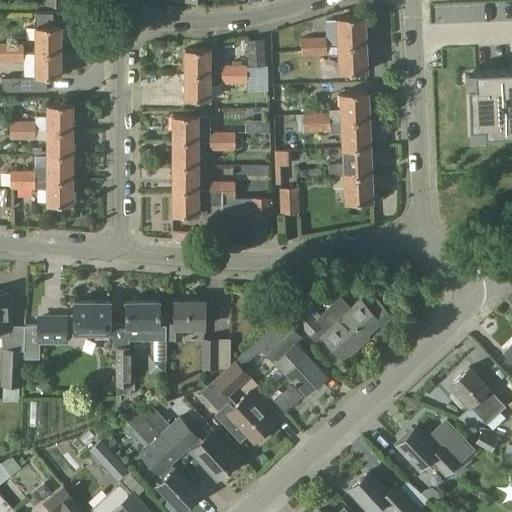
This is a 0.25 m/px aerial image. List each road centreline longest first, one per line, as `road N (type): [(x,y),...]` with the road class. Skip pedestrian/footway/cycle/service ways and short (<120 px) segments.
road 1 (residential): [(241,511),(477,295)]
road 2 (residential): [(419,234),(295,260),(121,252)]
road 3 (residential): [(121,252),(121,42),(140,21)]
road 4 (residential): [(419,234),(410,0)]
road 5 (residential): [(140,21),(228,20),(309,0)]
road 6 (residential): [(121,252),(0,241)]
